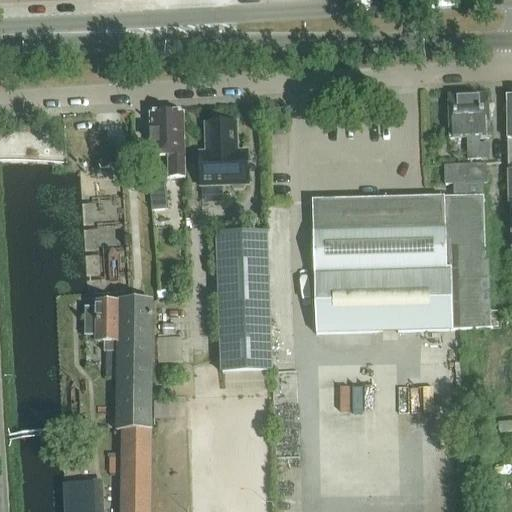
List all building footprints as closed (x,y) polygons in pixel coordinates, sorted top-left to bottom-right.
[(451,140),(468,139),(469,162),(481,161),(480,139),(490,139),(488,96),(449,98),(451,140)] [(170,179),(186,179),(184,115),(151,116),(151,158),(170,157),(170,179)] [(207,154),(200,155),(201,187),(231,186),(234,191),(244,190),(247,186),(249,186),(248,153),(235,153),(235,145),(237,145),(236,125),(206,126),(207,154)] [(485,238),(484,213),(483,185),(487,185),(487,166),(445,167),(446,186),(454,186),(454,199),(312,203),(316,336),(453,332),(453,331),(502,330),(501,313),(491,313),(490,262),(486,263),(485,238)] [(150,184),(152,212),(168,210),(166,183),(150,184)] [(266,234),(219,236),(224,375),(271,373),(266,234)] [(69,511),(153,511),(154,433),(153,302),(120,302),(120,304),(97,304),(97,309),(86,309),(86,338),(96,338),(96,344),(105,344),(105,354),(106,354),(106,379),(118,379),(118,433),(124,433),(122,511),(97,511),(97,483),(73,483),(69,483),(69,511)]
